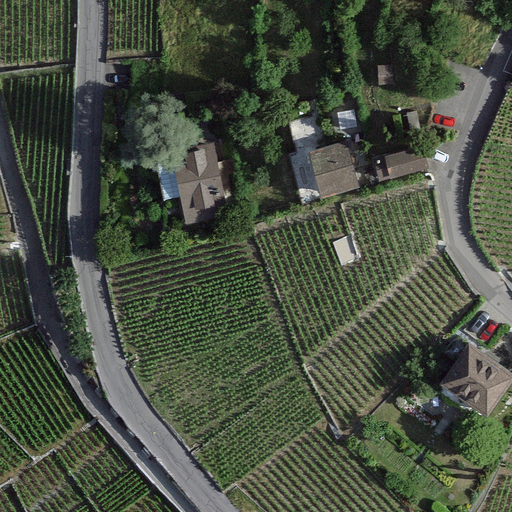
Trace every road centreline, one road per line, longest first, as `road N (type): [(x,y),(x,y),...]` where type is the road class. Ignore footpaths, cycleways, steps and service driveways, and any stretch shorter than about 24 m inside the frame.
road 1 (tertiary): [(225,511),(121,389),(86,243),(91,0)]
road 2 (track): [(0,133),(49,319),(88,393),(187,511)]
road 3 (residential): [(511,38),(455,168),(463,237),(511,307)]
